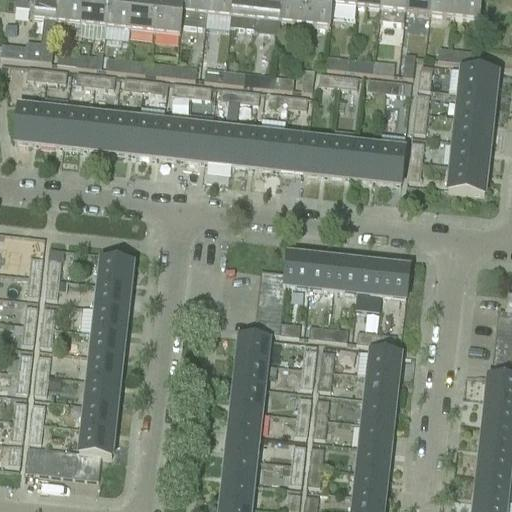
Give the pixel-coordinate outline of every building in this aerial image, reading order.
[(14,0),(13,16),(14,16),(14,14),(29,16),(29,18),(31,19),(31,25),(44,26),(41,52),(25,50),(25,55),(23,67),(51,70),(56,28),(58,0),(14,0)] [(83,0),(58,0),(56,28),(80,30),(83,0)] [(83,0),(80,30),(105,33),(108,2),(88,0),(83,0)] [(182,0),(181,11),(181,18),(180,33),(204,35),(205,20),(207,0),(182,0)] [(232,0),(207,0),(205,20),(230,23),(232,0)] [(232,0),(230,23),(228,34),(253,37),(256,0),(232,0)] [(256,0),(253,34),(257,34),(257,40),(277,43),(279,28),(281,0),(256,0)] [(281,0),(279,28),(303,31),(306,0),(281,0)] [(331,3),(307,0),(306,0),(303,31),(329,34),(330,23),(331,10),(330,10),(331,3)] [(331,0),(331,3),(330,10),(331,10),(330,23),(354,25),(355,12),(356,0),(331,0)] [(381,0),(356,0),(355,12),(379,15),(381,0)] [(381,0),(379,15),(378,28),(402,31),(404,18),(405,0),(381,0)] [(430,0),(405,0),(404,18),(428,20),(430,0)] [(430,0),(428,20),(453,23),(455,0),(430,0)] [(455,0),(453,23),(478,26),(481,0),(455,0)] [(108,2),(105,33),(129,36),(132,5),(108,2)] [(132,5),(129,36),(154,38),(157,8),(134,5),(134,4),(132,3),(132,5)] [(157,8),(154,38),(179,41),(180,33),(181,18),(181,11),(157,8)] [(0,52),(0,55),(0,64),(23,67),(25,55),(0,52)] [(436,67),(457,69),(458,57),(438,54),(436,67)] [(458,57),(457,69),(483,72),(484,59),(458,57)] [(57,59),(56,71),(76,73),(77,61),(57,59)] [(77,61),(76,73),(95,75),(97,63),(77,61)] [(404,61),(401,84),(412,85),(414,62),(404,61)] [(324,75),(348,77),(349,65),(326,62),(324,75)] [(106,64),(105,76),(125,79),(126,66),(106,64)] [(126,66),(125,79),(144,81),(146,68),(126,66)] [(354,66),(353,78),(373,80),(374,68),(354,66)] [(374,68),(373,80),(392,82),(394,70),(374,68)] [(156,70),(155,82),(174,84),(176,72),(156,70)] [(176,72),(174,84),(194,86),(195,74),(176,72)] [(26,87),(46,89),(47,77),(28,75),(26,87)] [(205,75),(203,87),(223,90),(224,77),(205,75)] [(459,75),(456,100),(493,104),(495,80),(497,80),(497,79),(459,75)] [(302,76),(300,98),(311,99),(314,77),(302,76)] [(47,77),(46,89),(65,91),(66,79),(47,77)] [(224,77),(223,90),(242,92),(244,79),(224,77)] [(418,77),(416,96),(428,97),(430,78),(418,77)] [(74,92),(93,94),(95,82),(75,80),(74,92)] [(319,80),(318,93),(337,95),(338,83),(319,80)] [(253,81),(252,93),(271,95),(273,83),(253,81)] [(95,82),(93,94),(112,96),(114,84),(95,82)] [(273,83),(271,95),(291,97),(292,85),(273,83)] [(338,83),(337,95),(356,97),(357,85),(338,83)] [(122,97),(142,99),(143,87),(124,85),(122,97)] [(367,86),(366,98),(385,100),(386,88),(367,86)] [(143,87),(142,99),(161,101),(162,90),(143,87)] [(386,88),(385,100),(404,102),(405,90),(386,88)] [(171,102),(190,105),(191,93),(172,90),(171,102)] [(191,93),(190,105),(209,107),(210,95),(191,93)] [(219,108),(238,110),(239,98),(220,96),(219,108)] [(239,98),(238,110),(257,112),(258,100),(239,98)] [(415,100),(413,119),(426,121),(428,102),(415,100)] [(456,100),(454,124),(490,128),(493,104),(456,100)] [(267,113),(286,115),(287,103),(268,101),(267,113)] [(287,103),(286,115),(305,117),(306,105),(287,103)] [(15,148),(39,151),(43,116),(18,113),(14,149),(15,150),(15,148)] [(139,126),(135,161),(159,164),(163,129),(162,129),(164,117),(140,114),(139,126)] [(39,151),(63,154),(67,118),(43,116),(39,151)] [(63,154),(87,156),(90,121),(67,118),(63,154)] [(426,121),(413,119),(411,139),(424,140),(426,121)] [(87,156),(111,159),(115,123),(90,121),(87,156)] [(163,129),(159,164),(183,167),(187,131),(186,131),(187,124),(164,121),(163,129)] [(111,159),(135,161),(139,126),(115,123),(111,159)] [(454,124),(451,148),(487,152),(490,128),(454,124)] [(207,169),(231,172),(235,137),(236,127),(212,125),(211,134),(207,169)] [(259,139),(256,175),(279,177),(283,142),(284,129),(261,126),(259,139)] [(183,167),(207,169),(211,134),(187,131),(183,167)] [(231,172),(256,175),(259,139),(235,137),(231,172)] [(379,152),(375,188),(399,190),(398,192),(400,192),(402,172),(404,155),(402,155),(404,144),(381,141),(379,152)] [(279,177),(303,180),(307,144),(283,142),(279,177)] [(303,180),(327,182),(331,147),(307,144),(303,180)] [(327,182),(351,185),(355,150),(331,147),(327,182)] [(451,148),(449,172),(484,176),(487,152),(451,148)] [(410,149),(408,168),(421,169),(423,150),(410,149)] [(351,185),(375,188),(379,152),(355,150),(351,185)] [(421,169),(408,168),(406,187),(419,188),(421,169)] [(484,176),(449,172),(446,196),(483,201),(483,199),(482,199),(484,176)] [(284,281),(283,293),(284,294),(307,296),(310,266),(288,263),(288,262),(287,261),(284,281)] [(29,264),(27,284),(39,285),(41,266),(29,264)] [(48,266),(46,285),(58,286),(60,268),(48,266)] [(334,268),(310,266),(307,296),(330,299),(334,268)] [(101,268),(99,291),(128,294),(131,271),(132,271),(132,270),(100,267),(100,268),(101,268)] [(358,271),(334,268),(330,299),(354,302),(358,271)] [(354,302),(352,317),(377,320),(378,304),(382,274),(358,271),(354,302)] [(406,277),(382,274),(378,304),(404,307),(408,275),(407,275),(406,277)] [(260,278),(258,290),(283,293),(284,281),(260,278)] [(39,285),(27,284),(25,303),(37,304),(39,285)] [(58,286),(46,285),(44,305),(56,306),(58,286)] [(258,290),(257,302),(283,305),(284,294),(283,293),(258,290)] [(99,291),(96,315),(125,319),(128,294),(99,291)] [(257,302),(256,315),(281,318),(283,305),(257,302)] [(24,312),(22,332),(34,333),(36,314),(24,312)] [(43,315),(41,334),(53,335),(55,316),(43,315)] [(96,315),(94,339),(123,343),(125,319),(96,315)] [(256,315),(254,327),(280,330),(281,318),(256,315)] [(511,318),(504,317),(497,317),(495,329),(511,330),(511,318)] [(254,327),(253,339),(273,341),(279,342),(280,330),(254,327)] [(511,330),(495,329),(494,341),(511,343),(511,330)] [(280,330),(279,342),(298,344),(299,332),(280,330)] [(34,333),(22,332),(19,351),(32,352),(34,333)] [(306,345),(325,347),(326,335),(308,333),(306,345)] [(53,335),(41,334),(38,354),(50,355),(53,335)] [(326,335),(325,347),(345,350),(346,337),(326,335)] [(94,339),(91,363),(120,367),(123,343),(94,339)] [(355,351),(373,353),(374,341),(356,339),(355,351)] [(374,341),(373,353),(393,355),(395,343),(374,341)] [(511,343),(494,341),(493,353),(511,355),(511,343)] [(239,345),(236,368),(264,372),(266,348),(268,348),(268,347),(238,344),(237,345),(239,345)] [(511,355),(493,353),(491,366),(511,367),(511,355)] [(303,356),(301,375),(313,377),(315,358),(303,356)] [(321,358),(319,377),(331,379),(333,360),(321,358)] [(370,360),(367,383),(395,386),(397,363),(399,363),(399,362),(369,358),(368,359),(370,360)] [(18,361),(16,380),(28,381),(31,362),(18,361)] [(37,363),(35,382),(47,383),(49,364),(37,363)] [(91,363),(88,387),(118,391),(120,367),(91,363)] [(511,367),(491,366),(490,378),(511,380),(511,367)] [(236,368),(233,393),(261,396),(264,372),(236,368)] [(301,375),(299,395),(311,396),(313,377),(301,375)] [(319,377),(317,397),(329,398),(331,379),(319,377)] [(28,381),(16,380),(14,399),(26,401),(28,381)] [(47,383),(35,382),(33,402),(45,403),(47,383)] [(367,383),(365,407),(392,410),(395,386),(367,383)] [(488,385),(486,408),(511,411),(511,386),(507,386),(489,384),(487,384),(487,385),(488,385)] [(88,387),(86,412),(115,415),(118,391),(88,387)] [(233,393),(231,416),(258,420),(261,396),(233,393)] [(298,404),(295,423),(308,425),(310,406),(298,404)] [(316,406),(314,425),(326,427),(328,408),(316,406)] [(365,407),(362,431),(389,434),(392,410),(365,407)] [(511,411),(486,408),(483,433),(511,436),(511,411)] [(13,409),(11,429),(23,430),(25,411),(13,409)] [(32,412),(30,430),(42,432),(44,413),(32,412)] [(86,412),(83,436),(112,439),(115,415),(86,412)] [(231,416),(228,441),(256,444),(258,420),(231,416)] [(295,423),(293,443),(305,444),(308,425),(295,423)] [(314,425),(312,445),(324,446),(326,427),(314,425)] [(23,430),(11,429),(9,448),(21,449),(23,430)] [(42,432),(30,430),(28,450),(40,452),(42,432)] [(362,431),(359,455),(387,458),(389,434),(362,431)] [(511,436),(483,433),(480,457),(509,460),(511,436)] [(88,461),(100,463),(111,464),(111,463),(110,463),(112,439),(83,436),(80,459),(80,460),(88,461)] [(228,441),(225,465),(253,468),(256,444),(228,441)] [(6,471),(19,472),(21,454),(8,452),(6,471)] [(292,452),(290,471),(302,473),(304,454),(292,452)] [(24,479),(36,481),(39,455),(27,454),(24,479)] [(311,454),(309,474),(320,475),(323,456),(311,454)] [(36,481),(49,482),(51,456),(39,455),(36,481)] [(359,455),(357,479),(384,482),(387,458),(359,455)] [(49,482),(61,483),(64,458),(51,456),(49,482)] [(480,457),(477,481),(507,484),(509,460),(480,457)] [(61,483),(73,485),(76,459),(64,458),(61,483)] [(73,485),(85,486),(88,461),(80,460),(80,459),(76,459),(73,485)] [(88,461),(85,486),(97,487),(100,463),(88,461)] [(225,465),(223,489),(250,492),(253,468),(225,465)] [(290,471),(288,491),(300,492),(302,473),(290,471)] [(309,474),(306,493),(318,494),(320,475),(309,474)] [(357,479),(354,503),(382,506),(384,482),(357,479)] [(477,481),(475,505),(504,508),(507,484),(477,481)] [(223,489),(220,511),(248,511),(250,492),(223,489)] [(287,500),(285,511),(297,511),(299,502),(287,500)] [(305,502),(304,511),(316,511),(317,504),(305,502)] [(354,503),(353,511),(380,511),(382,506),(354,503)]
